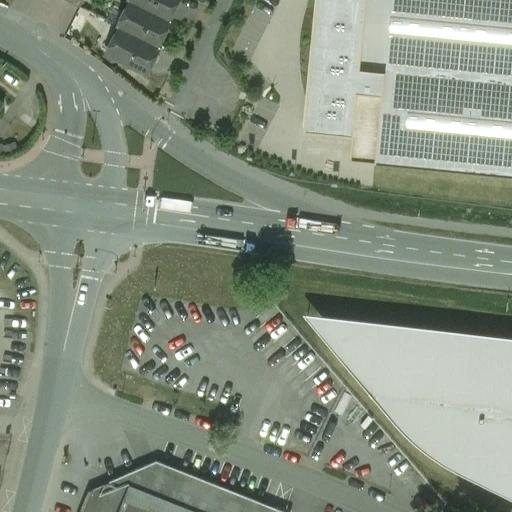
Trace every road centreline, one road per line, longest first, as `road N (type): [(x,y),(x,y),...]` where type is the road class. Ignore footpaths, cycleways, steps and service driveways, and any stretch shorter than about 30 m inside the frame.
road 1 (unclassified): [(377,511),(240,453),(57,390)]
road 2 (tertiary): [(331,243),(96,91)]
road 3 (tertiary): [(331,243),(110,213)]
road 4 (tertiary): [(511,265),(331,243)]
road 5 (tertiary): [(60,66),(71,119),(61,207)]
road 6 (residential): [(69,334),(110,213)]
road 7 (residential): [(61,207),(69,334)]
road 8 (tertiary): [(110,213),(116,160),(96,91)]
road 9 (residential): [(57,390),(29,511)]
road 10 (residential): [(227,0),(174,111)]
